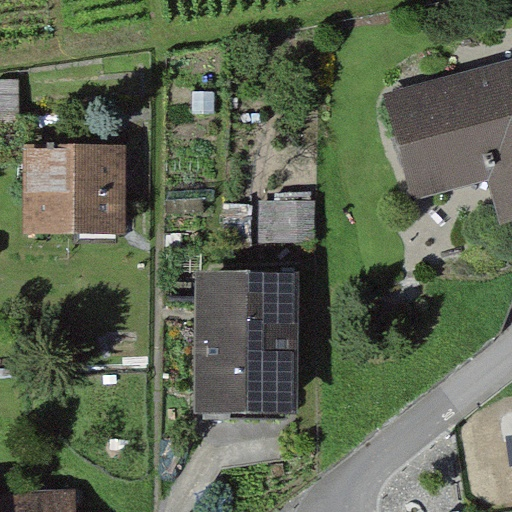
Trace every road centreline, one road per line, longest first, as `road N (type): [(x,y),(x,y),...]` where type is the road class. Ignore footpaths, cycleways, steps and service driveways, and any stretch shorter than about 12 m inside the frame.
road 1 (track): [(348,0),(0,67)]
road 2 (residential): [(340,511),(364,470),(511,354)]
